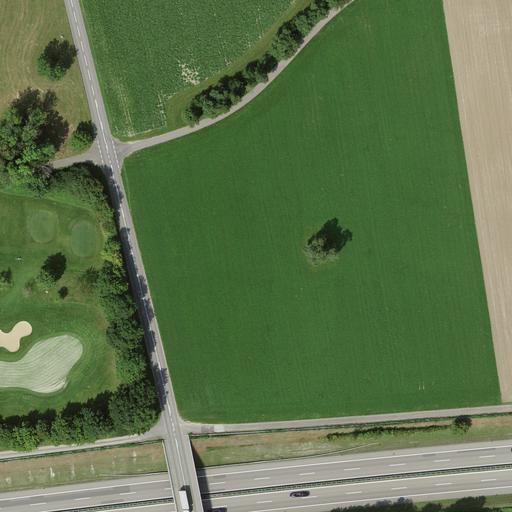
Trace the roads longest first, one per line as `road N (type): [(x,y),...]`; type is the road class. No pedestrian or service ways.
road 1 (motorway): [(511,454),(0,509)]
road 2 (track): [(0,453),(174,429),(511,410)]
road 3 (tertiary): [(174,429),(72,0)]
road 4 (track): [(351,0),(221,117),(109,154),(0,175)]
road 5 (motorway): [(177,511),(511,478)]
